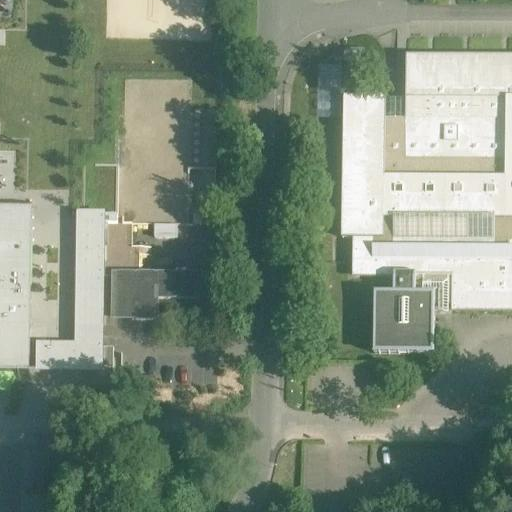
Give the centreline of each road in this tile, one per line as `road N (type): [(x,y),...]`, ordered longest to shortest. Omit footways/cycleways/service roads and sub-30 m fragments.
road 1 (residential): [(242,511),(272,418),(263,14)]
road 2 (track): [(0,414),(272,418)]
